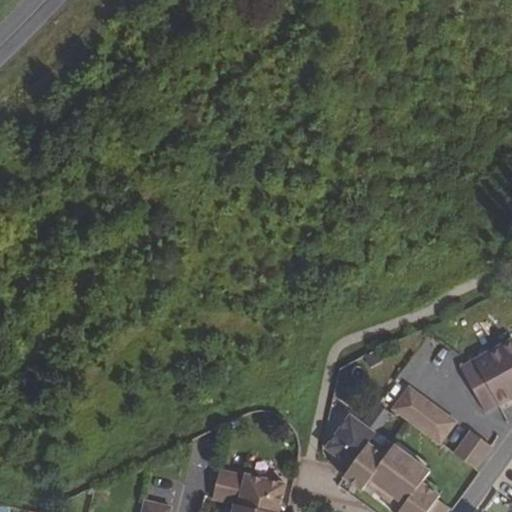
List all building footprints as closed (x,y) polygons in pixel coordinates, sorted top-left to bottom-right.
[(511,339),(474,361),(498,405),(500,406),(511,399),(511,397),(511,395),(511,394),(511,339)] [(498,405),(474,361),(467,364),(461,368),(486,412),(498,405)] [(442,442),(456,422),(409,388),(395,408),(442,442)] [(376,433),(392,412),(380,403),(365,424),(376,433)] [(373,437),(376,433),(365,424),(351,414),(326,449),(351,467),(368,445),(369,444),(373,437)] [(491,447),(471,433),(454,456),(474,470),(491,447)] [(391,451),(373,437),(369,444),(368,445),(386,458),(391,451)] [(432,469),(396,444),(393,447),(429,473),(432,469)] [(440,496),(421,484),(427,476),(429,473),(393,447),(391,451),(386,458),(368,445),(351,467),(344,477),(362,491),(368,484),(402,509),(399,511),(428,511),(438,499),(440,496)] [(266,511),(278,511),(285,485),(246,476),(246,478),(219,472),(216,485),(242,491),(239,506),(266,511)] [(445,489),(427,476),(421,484),(440,496),(445,489)] [(266,511),(239,506),(242,491),(216,485),(213,499),(235,504),(233,511),(266,511)] [(511,511),(511,504),(500,491),(488,501),(497,511),(511,511)] [(445,511),(449,508),(438,499),(428,511),(445,511)] [(170,511),(172,508),(145,501),(142,511),(170,511)]
